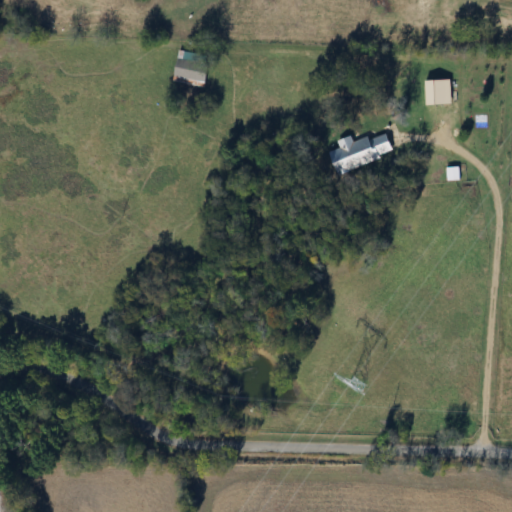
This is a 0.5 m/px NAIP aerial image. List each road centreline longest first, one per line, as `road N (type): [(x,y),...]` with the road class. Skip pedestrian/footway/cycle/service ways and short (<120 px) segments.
road 1 (residential): [(511,453),(161,439)]
road 2 (residential): [(161,439),(86,391),(26,368),(0,368)]
